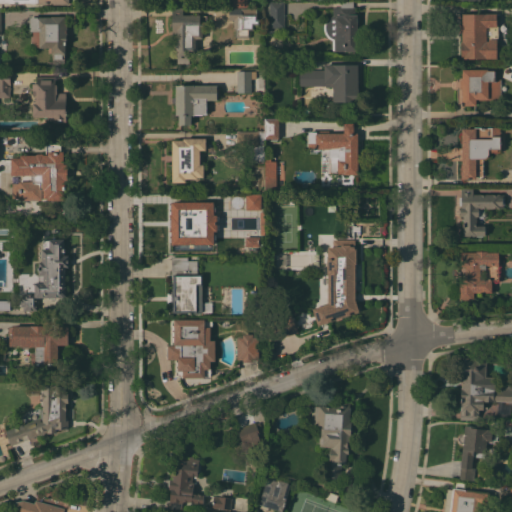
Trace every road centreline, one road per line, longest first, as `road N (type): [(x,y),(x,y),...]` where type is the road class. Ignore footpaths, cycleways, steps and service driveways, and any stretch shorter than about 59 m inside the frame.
road 1 (residential): [(511,327),(339,360),(0,485)]
road 2 (residential): [(407,0),(409,433),(394,511)]
road 3 (tertiary): [(122,0),(121,438),(111,511)]
